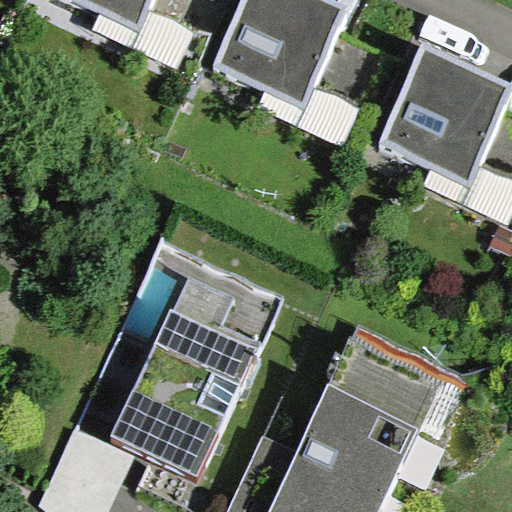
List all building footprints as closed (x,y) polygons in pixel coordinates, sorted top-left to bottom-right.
[(71,0),(141,30),(154,0),(71,0)] [(244,0),(213,71),(303,110),(346,12),(317,0),(244,0)] [(381,153),(471,192),(511,96),(511,93),(458,70),(423,55),(381,153)] [(178,313),(268,352),(288,308),(198,269),(178,313)] [(119,452),(207,490),(268,352),(178,313),(119,452)] [(341,388),(429,430),(449,388),(361,346),(341,388)] [(391,511),(429,430),(341,388),(308,455),(281,511),(391,511)] [(281,511),(308,455),(269,436),(231,511),(281,511)]
